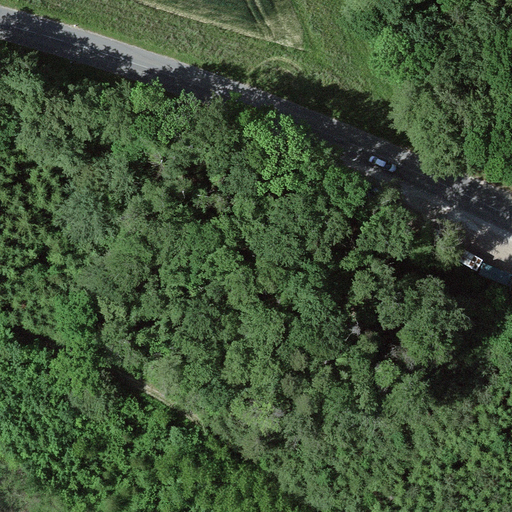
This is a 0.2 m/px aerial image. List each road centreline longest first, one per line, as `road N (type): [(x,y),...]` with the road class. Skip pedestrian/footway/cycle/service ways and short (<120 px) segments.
road 1 (tertiary): [(0,21),(242,100),(511,216)]
road 2 (track): [(0,325),(138,382),(320,511)]
